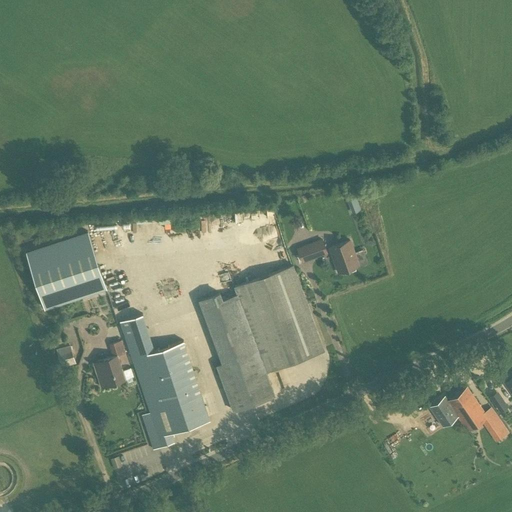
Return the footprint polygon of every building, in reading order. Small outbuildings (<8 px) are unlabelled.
[(350,213),(360,211),(357,195),(346,197),(350,213)] [(44,307),(106,287),(87,230),(26,250),(44,307)] [(313,242),(297,248),(302,262),(318,256),(327,253),(322,239),(313,243),(313,242)] [(338,272),(341,271),(343,272),(346,272),(348,271),(349,269),(359,265),(350,240),(329,247),(338,272)] [(293,265),(238,285),(262,352),(268,370),(324,349),(293,265)] [(262,352),(238,285),(235,286),(237,293),(223,298),(220,291),(197,299),(221,362),(216,364),(233,411),(275,395),(266,371),(268,370),(262,352)] [(143,313),(120,321),(153,423),(146,425),(153,448),(172,442),(168,432),(209,419),(183,339),(154,349),(143,313)] [(113,355),(93,361),(101,386),(125,379),(117,354),(125,352),(121,340),(109,344),(113,355)] [(75,363),(70,345),(56,349),(62,367),(75,363)] [(428,406),(442,425),(456,414),(467,430),(487,416),(467,386),(447,399),(444,395),(428,406)] [(507,406),(504,401),(497,406),(501,411),(507,406)]
